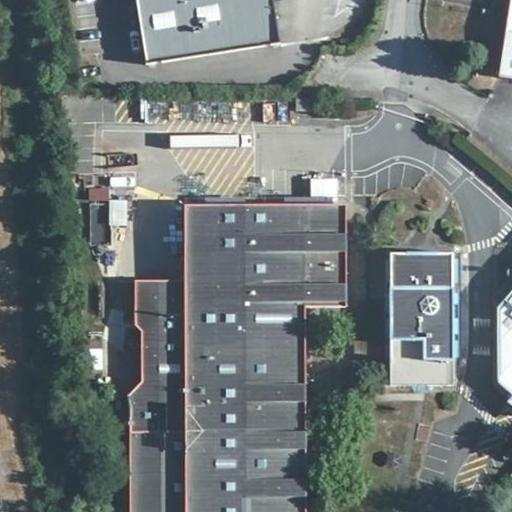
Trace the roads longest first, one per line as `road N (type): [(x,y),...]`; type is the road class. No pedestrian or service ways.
road 1 (unknown): [(437,511),(474,366),(473,212),(465,187),(438,155),(421,138),(394,131)]
road 2 (unknown): [(394,131),(240,136),(142,128)]
